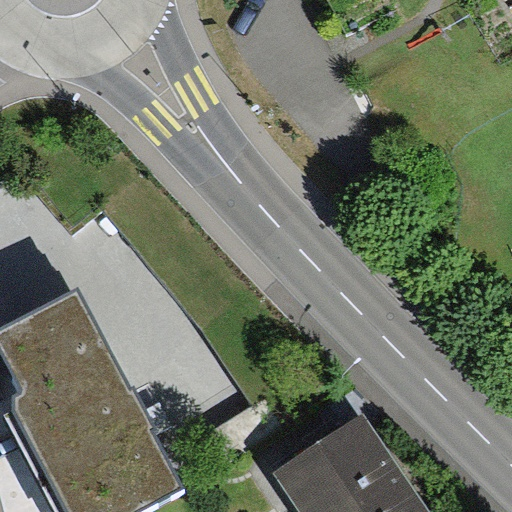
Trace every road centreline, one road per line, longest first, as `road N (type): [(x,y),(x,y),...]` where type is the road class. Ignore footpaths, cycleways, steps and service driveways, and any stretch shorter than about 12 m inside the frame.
road 1 (primary): [(511,464),(381,335),(113,31)]
road 2 (primary): [(0,18),(40,45),(65,48),(113,31)]
